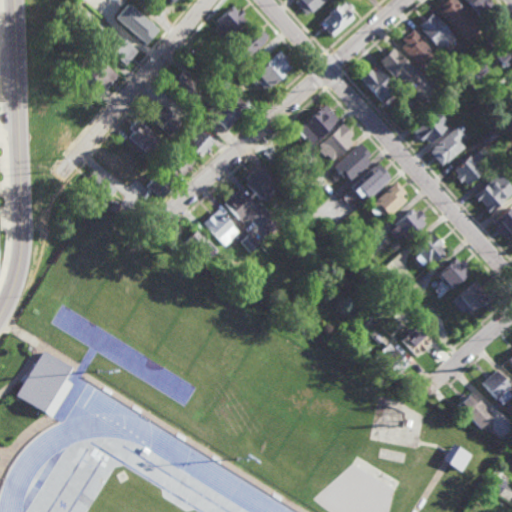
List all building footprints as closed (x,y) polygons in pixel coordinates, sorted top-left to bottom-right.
[(321,0),(309,12),(307,10),(304,13),(300,10),(299,8),(293,2),(292,1),(293,0),(321,0)] [(462,39),(437,12),(442,7),(438,3),(441,0),(453,0),(477,26),(474,29),(467,35),(465,36),(462,39)] [(489,0),(492,3),(485,9),(480,5),(474,11),(463,0),(489,0)] [(209,19),(226,37),(245,20),(228,2),(209,19)] [(346,6),(348,9),(351,12),(348,14),(352,18),(330,36),(323,29),(323,28),(322,29),(321,28),(317,23),(320,20),(320,19),(327,13),(326,11),(334,4),(336,6),(339,3),(340,4),(342,2),(346,6)] [(111,23),(139,45),(150,31),(122,9),(111,23)] [(431,16),(432,14),(450,35),(452,38),(444,45),(442,42),(435,48),(418,28),(419,27),(416,23),(421,19),(424,17),(428,13),(431,16)] [(256,28),(258,26),(259,28),(261,30),(260,31),(264,36),(259,40),(261,42),(236,63),(230,56),(228,58),(223,52),(228,47),(227,45),(248,27),(248,28),(253,25),(256,28)] [(417,68),(415,65),(412,61),(397,45),(402,41),(399,38),(402,35),(404,33),(410,28),(425,46),(433,54),(417,68)] [(97,46),(121,67),(135,51),(107,31),(97,46)] [(492,48),(491,48),(486,42),(493,36),(499,42),(492,48)] [(511,63),(510,65),(506,60),(499,66),(496,63),(498,61),(494,56),(493,55),(498,51),(511,38),(511,63)] [(392,50),(393,50),(394,49),(411,68),(412,70),(411,70),(413,73),(405,81),(402,78),(396,84),(390,77),(376,61),(383,54),(385,52),(390,48),(392,50)] [(71,67),(102,92),(115,75),(84,50),(71,67)] [(271,85),(271,83),(261,92),(257,87),(253,83),(257,80),(253,75),(250,73),(276,50),(282,57),(284,59),(290,66),(278,76),(280,77),(271,85)] [(472,63),(468,59),(473,54),(477,58),(472,63)] [(476,77),(470,70),(479,62),(482,66),(485,69),(476,77)] [(161,84),(194,106),(208,86),(175,64),(161,84)] [(386,81),(392,87),(387,92),(390,95),(389,95),(381,102),(381,103),(378,100),(357,77),(364,71),(366,70),(367,68),(371,72),(375,68),(386,81)] [(493,96),(486,89),(496,80),(497,81),(501,86),(502,87),(493,96)] [(445,103),(439,96),(449,87),(455,94),(445,103)] [(235,113),(224,103),(231,94),(242,104),(241,105),(236,112),(235,113)] [(406,122),(396,110),(409,98),(419,110),(406,122)] [(141,117),(165,137),(180,120),(157,100),(141,117)] [(222,129),(207,116),(220,101),(235,114),(229,121),(227,123),(222,129)] [(306,144),(300,138),(299,139),(293,133),(295,131),(293,130),(316,108),(318,106),(319,105),(325,112),(328,115),(332,119),(306,144)] [(511,127),(510,129),(500,117),(511,105),(511,127)] [(426,142),(421,137),(417,141),(416,139),(414,138),(409,131),(408,130),(422,119),(432,110),(439,117),(440,118),(441,120),(439,122),(443,127),(426,142)] [(190,133),(180,124),(181,123),(188,115),(188,114),(198,123),(198,124),(194,129),(190,133)] [(123,136),(144,157),(159,142),(139,121),(123,136)] [(327,161),(322,155),(319,157),(314,151),(316,149),(315,147),(313,146),(337,124),(338,125),(344,131),(345,133),(347,135),(344,139),(348,143),(327,161)] [(443,162),(442,161),(438,164),(433,159),(431,157),(426,151),(429,148),(429,147),(428,146),(448,129),(452,125),(454,127),(461,135),(455,140),(459,145),(461,146),(443,162)] [(483,144),(478,138),(477,137),(487,128),(493,135),(483,144)] [(204,152),(203,154),(201,152),(197,157),(182,145),(195,130),(198,133),(210,142),(210,143),(205,148),(207,149),(206,150),(204,152)] [(106,167),(127,184),(144,163),(115,139),(103,153),(112,160),(106,167)] [(345,181),(340,176),(337,178),(334,175),(333,174),(330,170),(328,168),(354,144),(356,145),(365,155),(364,156),(361,159),(363,162),(365,163),(353,174),(345,181)] [(475,165),(479,170),(463,185),(459,180),(456,182),(451,177),(451,176),(454,174),(450,170),(450,169),(466,154),(468,157),(479,147),(483,152),(485,154),(486,155),(475,165)] [(184,173),(182,171),(179,175),(175,173),(171,177),(168,181),(156,171),(174,149),(190,162),(188,164),(186,166),(186,167),(188,168),(184,173)] [(377,171),(380,175),(384,179),(380,182),(381,183),(362,201),(360,199),(357,195),(353,199),(346,191),(347,190),(345,189),(344,188),(367,167),(368,168),(372,165),(377,171)] [(80,182),(101,202),(113,189),(92,169),(80,182)] [(274,187),(272,188),(275,191),(262,202),(260,199),(258,201),(242,184),(246,180),(244,177),(250,171),(253,174),(258,169),(274,187)] [(157,199),(142,187),(148,178),(154,172),(169,184),(168,185),(161,193),(157,199)] [(511,191),(486,213),(484,211),(483,209),(481,208),(483,206),(476,199),(475,201),(473,200),(472,198),(471,197),(473,196),(471,194),(495,173),(511,191)] [(294,188),(289,182),(294,178),(299,185),(294,188)] [(383,218),(379,213),(376,216),(375,215),(371,218),(369,216),(367,214),(365,211),(368,207),(366,204),(374,197),(390,182),(390,183),(396,189),(398,191),(400,193),(396,196),(401,201),(383,218)] [(305,202),(297,193),(306,184),(314,192),(305,202)] [(251,206),(249,208),(254,213),(245,221),(241,216),(236,221),(221,204),(225,200),(223,197),(229,192),(231,194),(236,189),(251,206)] [(292,212),(283,201),(289,196),(298,206),(292,212)] [(511,233),(506,239),(499,232),(496,229),(489,221),(505,207),(506,208),(511,202),(511,233)] [(410,213),(413,210),(415,213),(417,215),(419,218),(416,221),(419,224),(402,240),(395,233),(391,227),(389,225),(388,225),(406,209),(410,213)] [(221,247),(200,224),(215,210),(231,227),(229,228),(234,233),(226,241),(227,242),(221,247)] [(268,233),(259,223),(266,216),(275,226),(268,233)] [(198,237),(199,235),(214,252),(204,260),(203,258),(198,263),(186,250),(183,253),(176,245),(192,231),(198,237)] [(433,242),(435,240),(436,241),(438,243),(436,244),(437,245),(435,247),(440,252),(426,265),(424,263),(422,265),(417,259),(414,262),(410,257),(412,255),(408,251),(407,250),(425,233),(426,234),(433,242)] [(247,253),(238,242),(245,235),(255,246),(247,253)] [(362,254),(356,247),(365,239),(369,243),(371,245),(362,254)] [(454,263),(457,261),(459,263),(461,265),(463,267),(460,270),(463,274),(445,290),(440,284),(438,286),(436,283),(435,282),(436,280),(432,276),(432,275),(438,270),(450,259),(454,263)] [(383,277),(377,270),(385,262),(386,263),(390,268),(392,270),(383,277)] [(474,287),(477,284),(478,285),(480,287),(482,289),(479,292),(482,296),(482,297),(486,302),(479,308),(475,304),(466,312),(461,307),(458,310),(454,305),(457,303),(452,297),(469,282),(474,287)] [(406,302),(399,295),(409,286),(410,287),(415,292),(415,293),(406,302)] [(376,318),(363,304),(379,289),(392,303),(391,304),(378,316),(376,318)] [(426,333),(417,322),(424,316),(433,326),(432,327),(428,331),(426,333)] [(412,358),(397,342),(404,334),(406,333),(412,328),(426,344),(420,349),(419,351),(412,358)] [(389,351),(390,350),(394,354),(396,355),(398,356),(399,358),(399,359),(399,360),(402,363),(403,363),(404,364),(404,366),(398,371),(396,373),(391,377),(385,370),(381,374),(374,365),(377,362),(377,361),(380,358),(377,354),(385,347),(389,351)] [(13,396),(50,417),(69,384),(61,379),(68,367),(40,350),(13,396)] [(505,400),(500,405),(494,399),(493,400),(479,385),(485,379),(489,375),(494,371),(508,387),(504,391),(509,396),(505,400)] [(489,418),(474,430),(454,405),(460,401),(457,397),(458,396),(460,394),(461,393),(464,397),(469,393),(489,418)] [(458,471),(468,455),(450,444),(440,460),(458,471)] [(497,478),(500,474),(508,479),(496,495),(482,486),(490,474),(497,478)]
